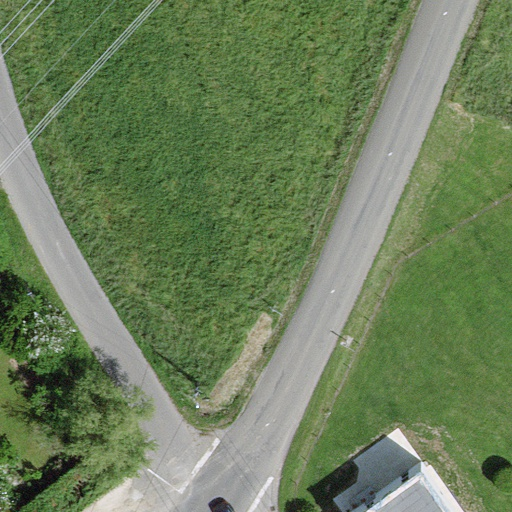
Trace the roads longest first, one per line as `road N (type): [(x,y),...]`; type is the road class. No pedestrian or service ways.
road 1 (tertiary): [(228,506),(336,300),(457,0)]
road 2 (unclassified): [(0,98),(68,270),(140,391),(228,506)]
